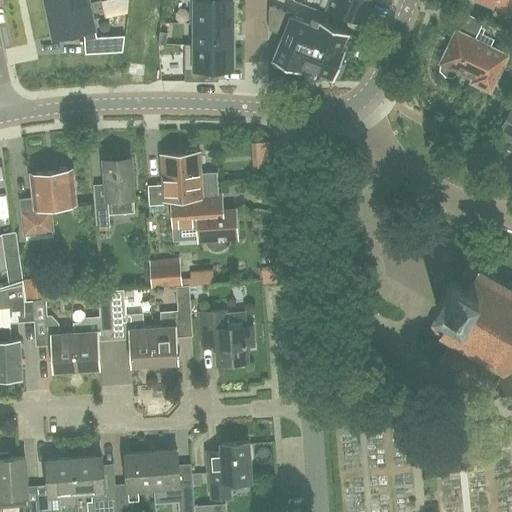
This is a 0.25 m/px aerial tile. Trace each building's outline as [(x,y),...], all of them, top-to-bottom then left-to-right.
[(45,0),(48,12),(89,3),(88,0),(45,0)] [(194,0),(194,23),(203,23),(224,23),(232,23),(232,0),(194,0)] [(320,0),(319,5),(358,21),(361,22),(369,0),(320,0)] [(511,0),(478,0),(504,10),(506,4),(511,6),(511,0)] [(83,31),(95,29),(89,3),(48,12),(54,37),(83,31)] [(268,17),(273,18),(277,8),(270,5),(268,9),(268,17)] [(284,11),(277,8),(273,18),(280,21),(284,11)] [(237,58),(254,58),(252,9),(236,9),(237,58)] [(280,21),(287,24),(290,15),(291,15),(292,14),(284,11),(280,21)] [(507,55),(475,40),(483,22),(465,13),(441,63),(441,71),(446,77),(453,77),(459,71),(474,79),(472,82),(490,91),(507,55)] [(282,35),(272,59),(274,60),(272,64),(287,70),(289,66),(299,70),(302,65),(333,78),(334,76),(338,77),(345,62),(341,60),(345,50),(341,48),(348,32),(312,17),(310,23),(291,15),(290,15),(287,24),(282,35)] [(280,21),(273,18),(268,17),(268,29),(275,32),(280,21)] [(282,35),(287,24),(280,21),(275,32),(282,35)] [(224,45),(232,45),(232,23),(224,23),(203,23),(194,23),(194,45),(202,45),(224,45)] [(166,44),(168,32),(160,31),(158,44),(166,44)] [(85,54),(123,51),(124,35),(97,37),(84,38),(85,54)] [(187,81),(208,81),(208,69),(218,69),(232,69),(232,45),(224,45),(202,45),(194,45),(194,69),(184,69),(184,80),(184,81),(187,81)] [(511,110),(499,132),(511,139),(511,110)] [(163,176),(164,184),(148,185),(150,204),(165,203),(165,205),(173,204),(172,199),(202,197),(216,196),(215,173),(201,174),(200,152),(198,152),(195,149),(186,150),(184,153),(161,155),(163,176)] [(109,203),(96,204),(98,228),(111,227),(110,215),(136,213),(132,157),(106,159),(109,203)] [(59,171),(32,174),(35,202),(23,203),(25,226),(53,223),(51,207),(77,204),(73,169),(70,170),(67,167),(61,168),(59,171)] [(223,210),(222,196),(216,196),(202,197),(172,199),(173,204),(173,215),(179,214),(180,228),(199,227),(200,240),(206,239),(208,245),(211,248),(216,251),(222,250),(226,248),(229,243),(230,238),(238,237),(236,210),(223,210)] [(2,235),(6,262),(20,260),(16,233),(2,235)] [(153,286),(182,284),(180,263),(151,264),(153,286)] [(511,283),(509,281),(507,285),(491,275),(493,272),(491,271),(489,275),(472,265),(466,266),(463,271),(465,278),(461,284),(452,278),(436,306),(445,311),(441,317),(435,319),(432,324),(433,330),(451,341),(449,344),(435,368),(487,399),(497,383),(499,381),(511,388),(511,283)] [(27,282),(31,300),(52,295),(48,277),(27,282)] [(37,339),(35,300),(26,301),(23,279),(7,285),(8,303),(10,303),(11,323),(36,322),(37,339)] [(193,308),(192,293),(191,286),(178,287),(180,312),(180,313),(193,312),(193,308)] [(126,289),(113,290),(114,316),(127,315),(126,297),(126,290),(126,289)] [(114,316),(113,290),(100,291),(101,316),(114,316)] [(58,323),(49,323),(48,310),(52,311),(51,298),(47,298),(35,300),(37,339),(52,338),(54,371),(78,369),(76,332),(74,332),(59,333),(58,323)] [(248,345),(255,345),(254,326),(228,327),(227,310),(202,311),(204,345),(219,344),(220,363),(234,363),(234,366),(246,366),(246,362),(249,362),(248,345)] [(179,339),(177,316),(163,317),(163,327),(154,328),(156,365),(180,364),(179,339)] [(144,319),(129,320),(131,340),(132,366),(156,365),(154,328),(144,328),(144,319)] [(100,341),(99,322),(85,322),(85,331),(76,332),(78,369),(102,368),(100,341)] [(0,378),(23,377),(21,340),(7,341),(6,327),(0,327),(0,378)] [(252,481),(250,449),(250,441),(222,443),(222,448),(205,449),(207,472),(211,472),(212,498),(231,497),(230,482),(252,481)] [(153,452),(155,488),(171,486),(172,498),(182,498),(181,486),(179,450),(153,452)] [(139,489),(155,488),(153,452),(127,454),(129,490),(130,490),(131,502),(140,501),(139,489)] [(40,511),(38,485),(38,494),(29,494),(26,457),(8,458),(8,453),(0,453),(0,496),(25,495),(25,511),(40,511)] [(103,456),(75,458),(78,493),(91,492),(92,502),(100,502),(100,511),(118,511),(118,506),(116,482),(105,483),(103,456)] [(63,511),(62,495),(78,493),(75,458),(47,461),(49,484),(38,485),(40,511),(63,511)]
